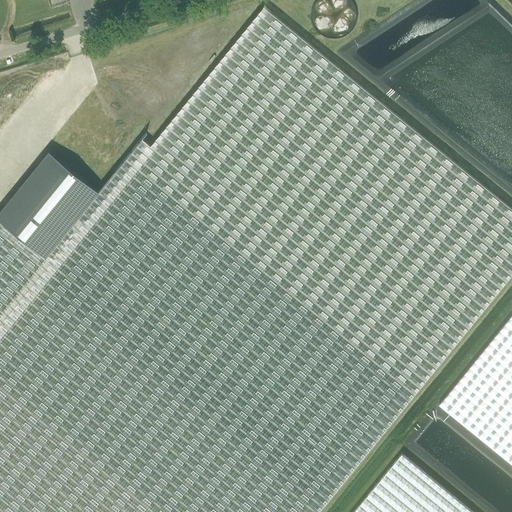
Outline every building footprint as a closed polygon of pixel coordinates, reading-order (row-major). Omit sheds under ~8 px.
[(46,257),(0,311),(0,511),(312,511),(511,268),(511,195),(264,6),(150,145),(142,139),(99,191),(46,257)] [(0,219),(46,257),(99,191),(48,150),(0,209),(0,219)] [(511,464),(511,314),(439,404),(511,464)] [(351,511),(472,511),(400,452),(351,511)] [(474,453),(476,464),(472,465),(474,477),(468,478),(469,487),(479,485),(478,481),(500,477),(497,459),(482,462),(481,452),(474,453)]
